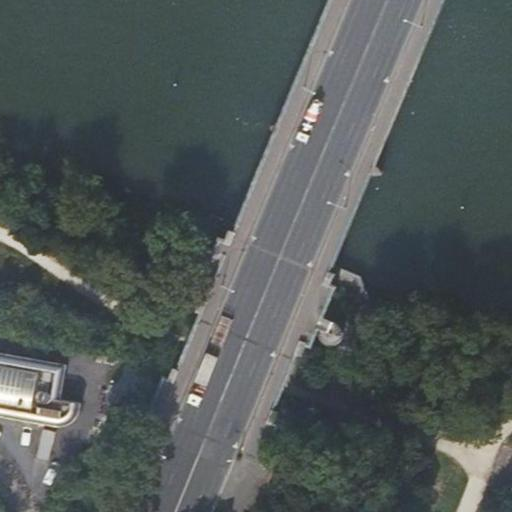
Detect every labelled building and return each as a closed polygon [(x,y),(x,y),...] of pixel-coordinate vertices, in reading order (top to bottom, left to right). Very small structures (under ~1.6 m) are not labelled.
[(274,131),(235,226),(234,228),(231,227),(226,239),(232,242),(278,129),(272,126),(271,124),(271,122),(273,120),(275,120),(282,122),(317,39),(314,38),(280,118),(276,116),(274,116),(270,118),(268,121),(268,126),(270,129),(274,131)] [(379,161),(416,74),(413,73),(375,163),(381,165),(382,168),(382,170),(381,171),(378,172),(377,172),(371,170),(324,281),(331,284),(337,270),(333,268),(373,174),(376,175),(380,175),(382,174),(385,171),(385,168),(385,165),(383,162),(379,161)] [(201,296),(196,309),(200,311),(177,365),(174,364),(168,379),(174,381),(208,299),(201,296)] [(274,423),(281,408),(275,405),(298,351),(304,353),(309,340),(301,337),(278,390),(266,420),(274,423)] [(70,361),(28,355),(0,351),(0,415),(22,421),(59,425),(72,420),(80,411),(83,397),(64,393),(70,361)]
